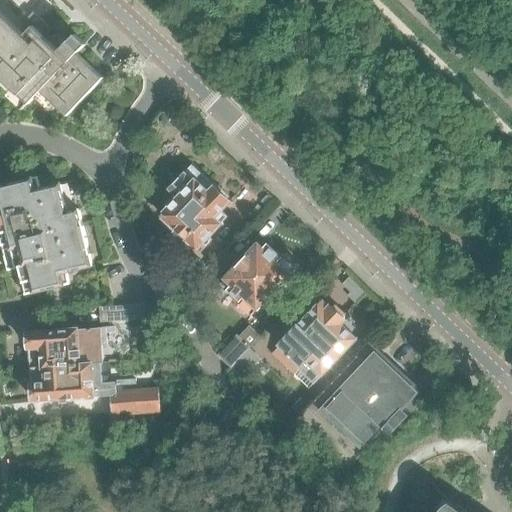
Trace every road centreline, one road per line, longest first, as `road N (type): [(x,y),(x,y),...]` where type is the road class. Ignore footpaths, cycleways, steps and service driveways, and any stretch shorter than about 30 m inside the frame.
road 1 (residential): [(511,387),(106,0)]
road 2 (unknown): [(511,136),(372,0)]
